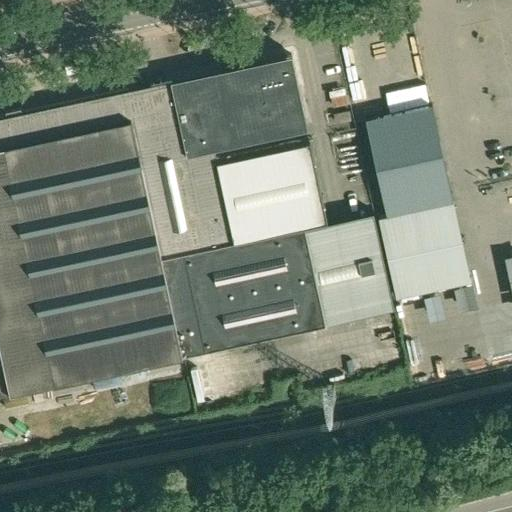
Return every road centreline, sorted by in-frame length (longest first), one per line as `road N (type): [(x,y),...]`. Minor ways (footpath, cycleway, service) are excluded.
road 1 (track): [(511,379),(0,484)]
road 2 (tertiary): [(0,39),(185,0)]
